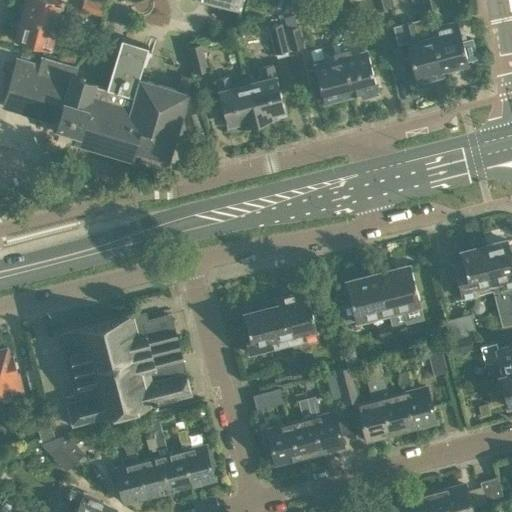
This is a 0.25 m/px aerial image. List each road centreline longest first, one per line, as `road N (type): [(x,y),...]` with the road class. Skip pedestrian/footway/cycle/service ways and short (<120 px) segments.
road 1 (residential): [(397,175),(357,144),(0,229)]
road 2 (primary): [(0,272),(397,175)]
road 3 (residential): [(250,506),(511,437)]
road 4 (residential): [(250,506),(189,261)]
road 5 (residential): [(189,261),(364,226),(397,175)]
road 6 (residential): [(0,306),(189,261)]
